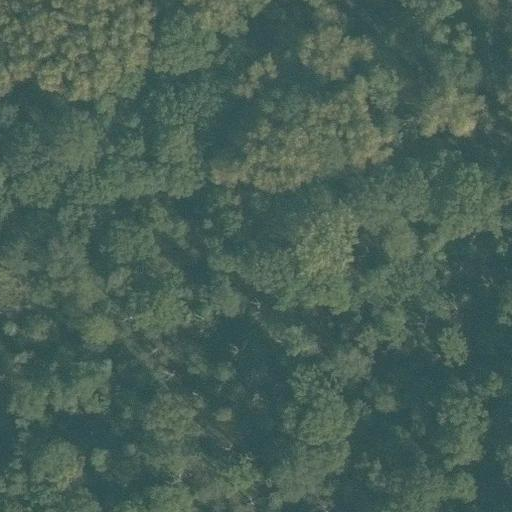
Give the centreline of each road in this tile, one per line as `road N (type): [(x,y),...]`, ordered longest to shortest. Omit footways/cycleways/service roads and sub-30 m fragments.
road 1 (track): [(371,164),(0,227)]
road 2 (track): [(511,138),(371,164)]
